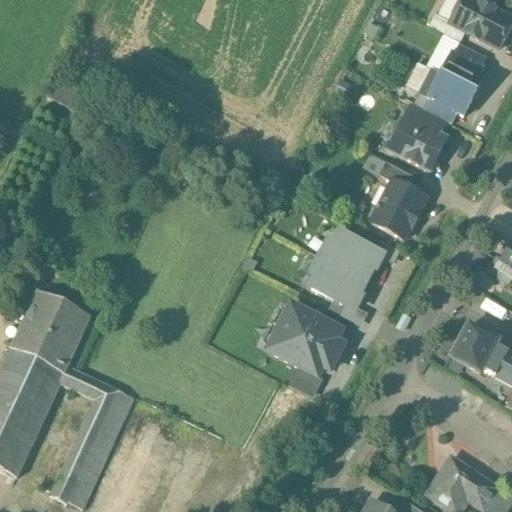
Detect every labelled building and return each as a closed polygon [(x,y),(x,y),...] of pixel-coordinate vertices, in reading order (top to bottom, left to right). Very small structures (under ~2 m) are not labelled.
[(479,6),(467,0),(462,0),(449,25),(449,26),(465,34),(464,36),(465,36),(478,43),(479,41),(498,52),(511,25),(511,23),(493,13),(494,12),(480,5),(479,6)] [(465,34),(449,26),(449,25),(434,17),(427,30),(459,47),(465,36),(464,36),(465,34)] [(486,60),(459,47),(453,57),(453,58),(480,72),(480,71),(486,60)] [(480,72),(453,58),(453,57),(451,56),(439,78),(431,73),(418,97),(430,103),(456,117),(463,120),(480,88),(476,86),(483,73),(480,71),(480,72)] [(456,117),(430,103),(424,114),(444,124),(451,128),(456,117)] [(424,114),(412,108),(405,122),(436,138),(444,124),(424,114)] [(436,138),(405,122),(392,147),(398,150),(394,157),(428,175),(444,143),(436,138)] [(417,183),(385,166),(378,179),(391,186),(392,185),(411,194),(417,183)] [(391,186),(370,226),(403,243),(410,230),(412,231),(420,216),(418,215),(425,202),(411,194),(392,185),(391,186)] [(320,261),(364,285),(372,270),(374,271),(379,262),(381,258),(362,249),(339,237),(334,248),(328,245),(320,261)] [(367,238),(362,249),(381,258),(379,262),(393,268),(400,255),(367,238)] [(511,249),(502,265),(511,271),(511,278),(510,281),(511,282),(511,249)] [(364,285),(320,261),(311,278),(316,281),(311,291),(334,303),(333,304),(353,313),(354,310),(359,300),(357,299),(364,285)] [(511,277),(511,271),(502,265),(503,264),(500,262),(492,274),(511,283),(511,282),(510,281),(511,277)] [(59,307),(36,296),(26,319),(20,316),(17,324),(22,327),(10,352),(64,378),(67,371),(90,322),(68,311),(70,307),(61,303),(59,307)] [(367,317),(354,310),(353,313),(333,304),(328,314),(360,331),(367,317)] [(290,308),(267,354),(317,379),(322,370),(329,373),(342,348),(335,344),(340,334),(290,308)] [(468,328),(450,361),(479,377),(482,373),(495,348),(497,344),(468,328)] [(511,357),(495,348),(482,373),(511,389),(511,357)] [(10,352),(0,373),(0,473),(15,480),(59,387),(64,378),(10,352)] [(426,363),(418,381),(452,397),(460,379),(426,363)] [(101,387),(67,371),(64,378),(59,387),(93,403),(101,387)] [(93,403),(49,500),(66,508),(67,506),(117,394),(101,387),(93,403)] [(117,394),(67,506),(80,511),(82,511),(133,401),(117,394)] [(484,511),(498,493),(450,462),(426,499),(445,511),(461,511),(466,505),(476,511),(484,511)] [(511,502),(498,493),(484,511),(506,511),(511,504),(511,502)]
